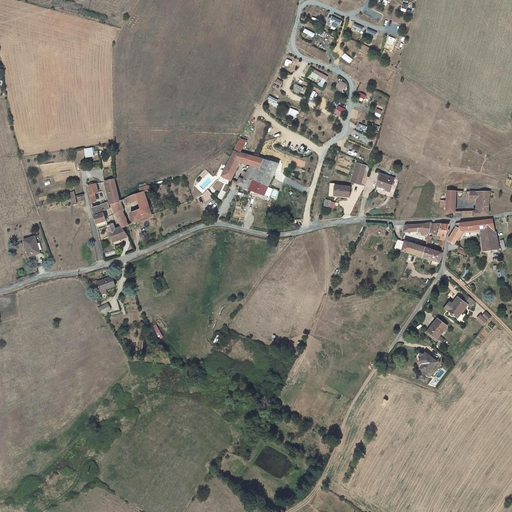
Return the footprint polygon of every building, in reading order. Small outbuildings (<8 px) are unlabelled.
[(332,30),(335,23),(328,20),(325,27),(332,30)] [(368,28),(366,33),(376,36),(378,32),(368,28)] [(390,36),(387,42),(393,45),(396,38),(390,36)] [(314,69),(311,76),(321,79),(318,85),(323,87),(328,74),(314,69)] [(276,82),(274,88),(279,90),(282,84),(276,82)] [(295,84),(293,91),(299,93),(302,87),(295,84)] [(339,105),(335,113),(342,116),(345,108),(339,105)] [(290,114),(296,116),(298,110),(292,108),(290,114)] [(248,142),(239,138),(235,148),(243,152),(248,142)] [(94,156),(94,147),(85,148),(86,157),(94,156)] [(235,148),(232,154),(228,165),(223,176),(222,180),(227,182),(229,179),(232,181),(240,161),(250,165),(244,180),(240,178),(237,183),(250,189),(252,184),(255,186),(258,179),(255,178),(260,165),(266,168),(268,162),(261,159),(243,152),(235,148)] [(299,159),(297,165),(303,167),(305,162),(299,159)] [(277,166),(268,162),(266,168),(260,165),(255,178),(258,179),(255,186),(252,184),(250,189),(265,195),(277,166)] [(356,163),(351,182),(361,184),(366,166),(356,163)] [(380,176),(377,186),(386,188),(386,191),(391,192),(394,179),(380,176)] [(121,202),(121,201),(116,183),(115,181),(107,182),(109,192),(112,202),(112,204),(121,202)] [(331,183),(330,194),(350,196),(351,187),(336,185),(337,184),(331,183)] [(91,197),(94,196),(99,196),(96,185),(88,186),(91,197)] [(212,193),(208,188),(201,192),(206,198),(212,193)] [(456,212),(457,191),(448,191),(447,201),(442,200),(441,207),(447,208),(447,213),(456,212)] [(471,211),(471,217),(489,215),(488,211),(489,204),(489,198),(491,191),(467,191),(467,197),(471,197),(478,197),(478,201),(477,211),(471,211)] [(144,192),(141,193),(136,194),(125,199),(127,204),(138,200),(142,209),(149,205),(144,192)] [(335,208),(336,202),(326,199),(324,206),(335,208)] [(121,202),(112,204),(111,204),(114,209),(116,215),(125,212),(121,202)] [(97,224),(107,222),(104,212),(111,210),(108,203),(102,204),(102,206),(93,208),(97,224)] [(144,218),(152,215),(149,205),(142,209),(137,212),(131,211),(134,224),(144,218)] [(124,230),(130,226),(125,212),(116,215),(123,229),(124,230)] [(495,237),(496,237),(493,219),(457,224),(456,226),(457,227),(449,239),(456,243),(459,240),(460,240),(467,230),(484,229),(485,236),(495,237)] [(427,238),(431,223),(420,224),(418,231),(426,233),(425,237),(427,238)] [(418,231),(420,224),(406,225),(403,232),(418,231)] [(442,239),(445,240),(449,224),(437,225),(434,225),(431,234),(442,236),(442,239)] [(115,244),(129,238),(124,230),(123,229),(117,231),(115,226),(109,228),(115,244)] [(498,250),(495,237),(485,236),(487,251),(498,250)] [(35,238),(25,241),(29,257),(40,254),(35,238)] [(129,238),(115,244),(116,247),(123,244),(123,243),(126,241),(130,240),(129,238)] [(416,254),(423,256),(425,247),(401,239),(398,238),(394,248),(409,252),(416,254)] [(423,256),(432,259),(438,261),(439,262),(442,252),(425,247),(423,256)] [(467,255),(470,251),(463,247),(460,251),(467,255)] [(100,290),(105,288),(105,290),(116,287),(113,277),(97,281),(99,290),(100,290)] [(464,294),(459,299),(466,304),(469,307),(473,301),(464,294)] [(466,304),(459,299),(457,297),(451,304),(448,302),(444,308),(447,310),(456,318),(466,304)] [(108,304),(99,309),(103,315),(111,311),(108,304)] [(483,316),(488,320),(491,316),(487,312),(483,316)] [(438,318),(427,332),(436,339),(437,337),(443,342),(445,339),(439,334),(446,324),(438,318)] [(158,340),(163,338),(158,323),(153,325),(158,340)] [(424,362),(419,367),(427,374),(437,361),(425,352),(420,358),(424,362)]
